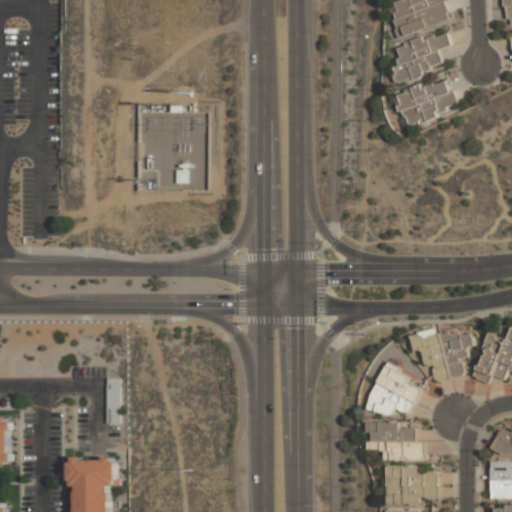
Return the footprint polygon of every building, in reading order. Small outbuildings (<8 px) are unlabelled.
[(455,21),(448,0),(396,0),(390,2),(401,38),(455,21)] [(397,47),(403,65),(394,68),(399,82),(447,67),(441,50),(453,46),(448,30),(397,47)] [(408,128),(441,117),(439,112),(461,104),(456,90),(451,91),(446,78),(397,95),(408,128)] [(178,170),(188,170),(188,183),(178,183),(178,170)] [(437,382),(467,376),(463,358),(471,357),(469,348),(476,347),(472,327),(414,340),(417,352),(425,350),(428,366),(433,365),(437,382)] [(511,371),(511,327),(508,339),(490,333),(475,377),(490,382),(493,375),(506,379),(509,370),(511,371)] [(368,406),(394,418),(398,409),(411,415),(423,390),(410,383),(413,376),(388,364),(368,406)] [(0,466),(13,466),(13,417),(0,417),(0,466)] [(428,461),(427,441),(418,441),(417,427),(408,427),(408,422),(369,422),(369,450),(385,450),(385,461),(428,461)] [(511,453),(511,427),(499,426),(496,451),(511,453)] [(112,511),(112,486),(118,486),(118,458),(72,457),(71,486),(78,486),(77,511),(112,511)] [(511,499),(511,461),(493,461),(493,499),(511,499)] [(388,465),(388,504),(427,504),(427,499),(440,499),(440,474),(421,474),(421,465),(388,465)] [(13,511),(13,502),(0,501),(0,511),(13,511)]
